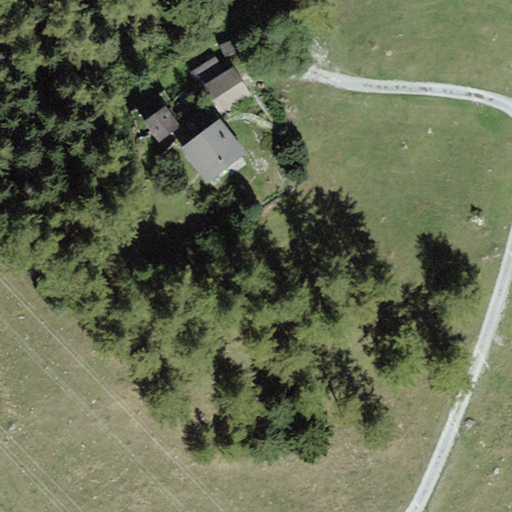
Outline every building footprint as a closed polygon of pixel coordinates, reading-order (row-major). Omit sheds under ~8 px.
[(254,32),(218,49),(226,66),(262,48),(254,32)] [(215,61),(188,76),(193,85),(220,70),(215,61)] [(235,71),(208,89),(224,115),(252,98),(235,71)] [(167,110),(146,126),(159,145),(181,129),(167,110)] [(226,122),(186,152),(212,187),(252,157),(226,122)]
